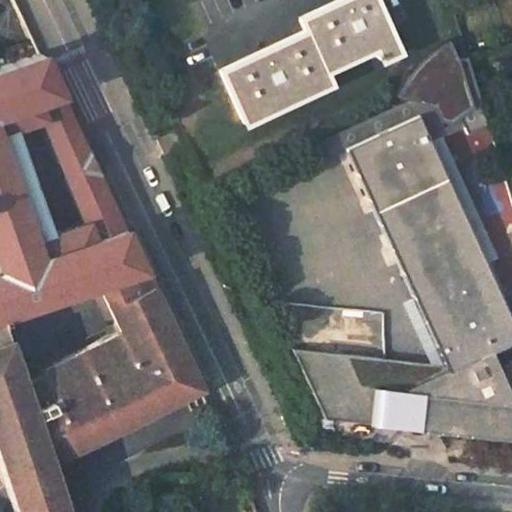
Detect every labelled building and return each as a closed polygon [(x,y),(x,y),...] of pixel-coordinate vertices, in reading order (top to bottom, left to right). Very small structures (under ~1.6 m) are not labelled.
[(308,28),(222,67),(248,125),(333,87),(326,74),(374,52),(379,64),(403,53),(378,0),(336,0),(302,16),(308,28)] [(0,470),(14,511),(73,511),(47,439),(145,407),(199,390),(139,265),(82,148),(32,46),(0,57),(0,470)] [(441,54),(430,60),(412,82),(407,91),(413,95),(435,83),(449,111),(462,118),(471,138),(491,129),(473,66),(463,71),(454,52),(441,54)] [(317,141),(323,156),(380,131),(374,116),(317,141)] [(511,322),(420,117),(349,148),(447,374),(493,355),(511,347),(511,322)] [(173,130),(150,141),(161,159),(182,148),(173,130)] [(339,351),(287,345),(323,420),(366,425),(398,429),(403,384),(391,357),(374,355),(369,399),(357,398),(339,351)] [(374,355),(339,351),(357,398),(369,399),(374,355)] [(392,356),(391,357),(403,384),(398,429),(511,441),(511,401),(508,391),(511,389),(511,368),(511,367),(500,371),(493,355),(447,374),(423,384),(419,374),(417,368),(413,362),(406,358),(401,356),(392,356)] [(180,473),(146,477),(147,494),(150,494),(183,489),(180,473)]
